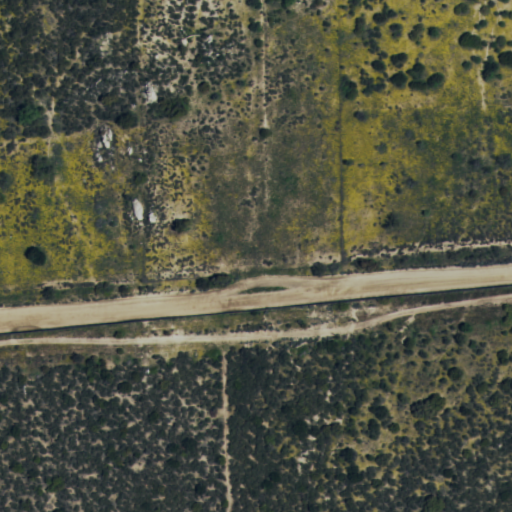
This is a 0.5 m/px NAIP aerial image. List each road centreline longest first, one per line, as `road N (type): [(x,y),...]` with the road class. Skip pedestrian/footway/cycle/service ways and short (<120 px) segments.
road 1 (residential): [(511,299),(255,339),(0,345)]
road 2 (track): [(511,268),(0,314)]
